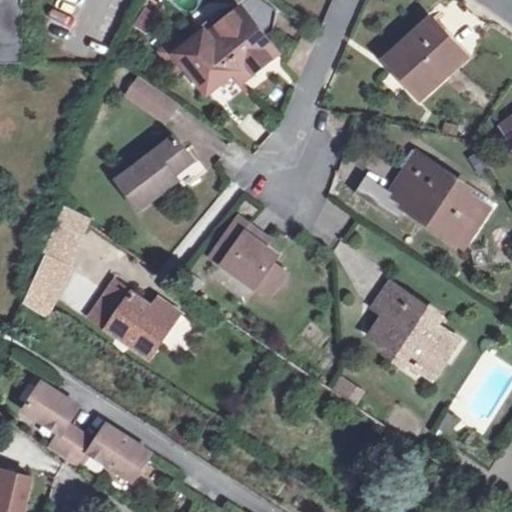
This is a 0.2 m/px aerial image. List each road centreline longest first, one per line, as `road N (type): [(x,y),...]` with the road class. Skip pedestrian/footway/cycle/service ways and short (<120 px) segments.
road 1 (unclassified): [(111,0),(83,64),(0,101)]
road 2 (residential): [(303,121),(363,0)]
